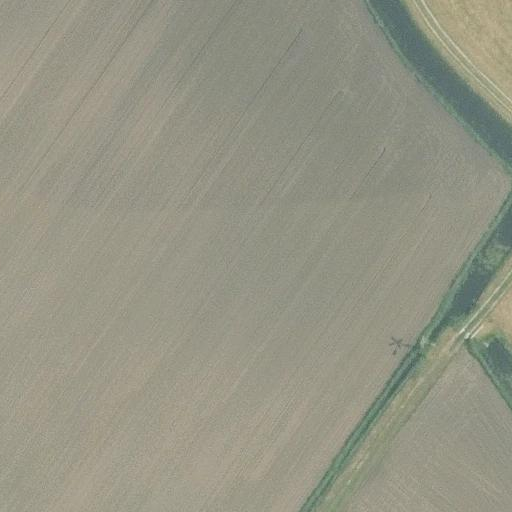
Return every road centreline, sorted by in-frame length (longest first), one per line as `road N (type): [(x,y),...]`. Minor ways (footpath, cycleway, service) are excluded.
road 1 (track): [(326,511),(511,272)]
road 2 (track): [(511,107),(417,0)]
